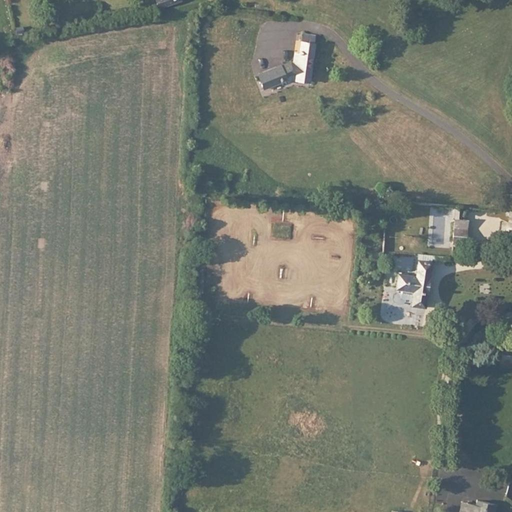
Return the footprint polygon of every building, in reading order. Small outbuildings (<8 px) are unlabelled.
[(262,90),(284,81),(286,84),(291,82),(293,82),(294,81),(298,82),(302,82),(307,83),(312,44),(307,44),(308,36),(300,35),(297,55),(296,65),(291,64),(288,64),(279,68),(278,67),(256,77),(262,90)] [(8,53),(0,53),(0,86),(8,86),(8,53)] [(245,159),(192,157),(192,170),(244,171),(245,159)] [(511,214),(506,214),(505,228),(499,228),(498,237),(511,237),(511,214)] [(467,219),(453,218),(452,242),(468,243),(468,231),(466,230),(467,219)] [(432,264),(432,257),(417,256),(417,261),(414,260),(413,275),(396,273),(395,288),(398,289),(411,290),(409,301),(409,303),(422,305),(426,263),(432,264)] [(404,301),(409,301),(411,290),(398,289),(398,293),(394,296),(392,300),(397,304),(402,304),(404,301)] [(511,349),(503,348),(502,357),(511,358),(511,349)] [(475,504),(466,502),(464,511),(492,511),(494,504),(476,500),(475,504)]
